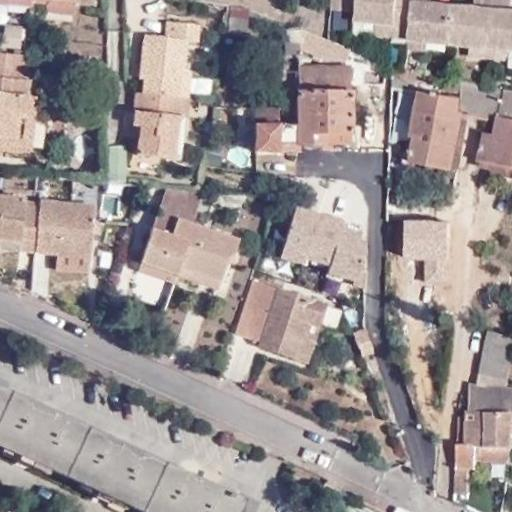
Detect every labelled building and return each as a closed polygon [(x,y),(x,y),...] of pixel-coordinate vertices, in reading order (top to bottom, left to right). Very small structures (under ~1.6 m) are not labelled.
[(28,9),(29,2),(29,0),(6,0),(6,5),(28,9)] [(71,16),(73,1),(62,0),(29,0),(29,2),(44,4),(43,12),(71,16)] [(334,0),(333,7),(359,10),(360,3),(334,0)] [(411,40),(414,0),(333,0),(334,0),(360,3),(359,10),(358,21),(381,23),(392,24),(390,38),(411,40)] [(429,42),(450,44),(453,7),(432,5),(432,0),(414,0),(411,40),(429,42)] [(472,46),(490,47),(493,0),(477,0),(477,9),(453,7),(450,44),(472,46)] [(509,49),(511,49),(511,0),(493,0),(490,47),(509,49)] [(145,69),(141,92),(180,98),(184,68),(188,40),(195,41),(197,26),(167,21),(164,38),(145,35),(140,68),(145,69)] [(380,36),(390,38),(392,24),(381,23),(380,36)] [(5,27),(2,45),(18,47),(21,29),(5,27)] [(298,55),(298,41),(299,30),(283,29),(282,54),(298,55)] [(352,61),(353,49),(330,41),(300,29),(299,30),(298,41),(352,61)] [(428,52),(429,42),(411,40),(410,52),(428,52)] [(472,57),(489,58),(490,47),(472,46),(472,57)] [(490,47),(489,58),(507,59),(509,49),(490,47)] [(11,56),(0,54),(0,83),(8,84),(11,56)] [(24,87),(27,59),(11,56),(8,84),(0,83),(0,145),(21,148),(26,105),(28,87),(24,87)] [(184,68),(180,98),(187,99),(191,69),(184,68)] [(352,71),(297,68),(295,124),(277,124),(277,107),(252,107),(252,152),(275,152),(275,142),(359,146),(360,125),(350,124),(352,71)] [(459,100),(457,139),(466,102),(500,109),(497,119),(487,116),(476,160),(511,168),(511,92),(460,82),(457,100),(459,100)] [(137,92),(132,125),(139,126),(136,153),(178,159),(184,116),(178,114),(180,98),(141,92),(137,92)] [(450,172),(457,139),(459,100),(457,100),(419,92),(408,136),(414,137),(409,164),(450,172)] [(180,98),(178,114),(184,116),(184,117),(188,118),(190,99),(187,99),(180,98)] [(34,105),(26,105),(21,148),(0,145),(0,151),(29,155),(34,105)] [(108,147),(109,181),(122,181),(122,147),(108,147)] [(165,190),(140,263),(174,275),(192,225),(190,224),(201,193),(199,193),(165,190)] [(33,251),(37,207),(22,206),(22,200),(0,197),(0,232),(18,234),(17,250),(33,251)] [(92,206),(38,201),(37,207),(33,251),(88,257),(92,206)] [(273,263),(349,284),(364,231),(288,210),(273,263)] [(192,225),(174,275),(216,290),(228,254),(231,255),(236,240),(192,225)] [(0,248),(17,250),(18,234),(0,232),(0,248)] [(172,283),(174,275),(140,263),(137,270),(172,283)] [(132,293),(160,301),(166,283),(138,274),(132,293)] [(324,305),(253,277),(234,330),(259,339),(257,345),(302,363),(310,342),(298,337),(305,320),(317,325),(324,305)] [(298,337),(310,342),(317,325),(305,320),(298,337)] [(511,337),(474,330),(472,383),(467,383),(463,444),(454,443),(452,496),(465,497),(466,467),(473,468),(475,449),(509,450),(511,417),(511,337)] [(0,394),(0,445),(142,511),(232,511),(236,504),(0,394)]
